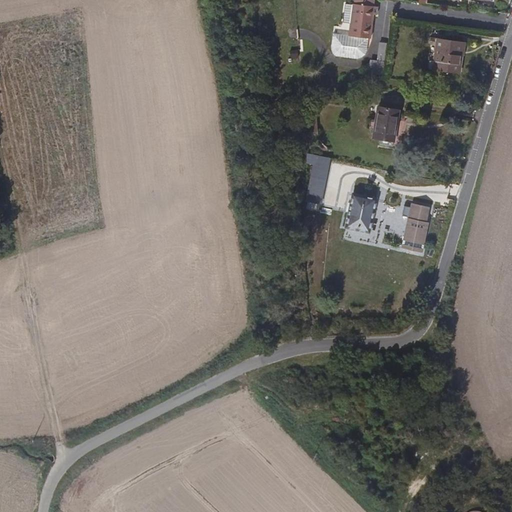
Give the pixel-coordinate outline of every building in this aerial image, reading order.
[(368,40),(370,16),(374,16),(374,8),(370,8),(371,0),(369,0),(351,0),(351,7),(342,7),(340,26),(348,26),(347,39),(330,37),(330,48),(334,59),(356,60),(365,52),(366,40),(368,40)] [(460,68),(463,48),(460,47),(462,35),(437,31),(431,64),(460,68)] [(380,69),(382,56),(385,37),(382,37),(379,57),(371,56),(370,67),(380,69)] [(385,69),(390,38),(385,37),(382,56),(380,69),(385,69)] [(392,133),(398,102),(379,99),(373,130),(380,131),(392,133)] [(321,207),(329,174),(314,170),(306,203),(321,207)] [(377,201),(354,196),(346,232),(370,237),(377,201)] [(404,244),(424,247),(431,209),(412,205),(411,209),(404,207),(402,218),(408,219),(404,244)]
